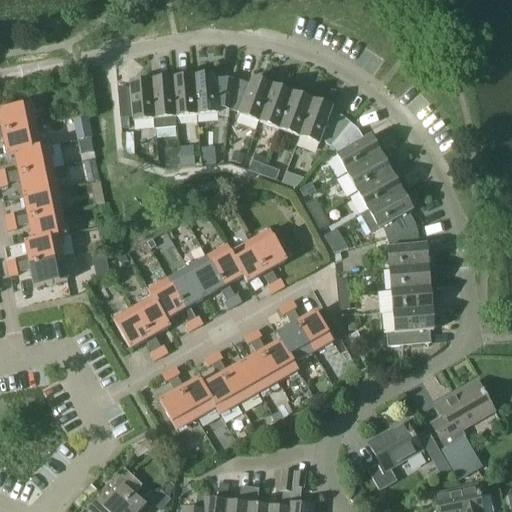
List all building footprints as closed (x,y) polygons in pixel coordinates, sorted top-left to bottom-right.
[(321,32),(316,44),(364,63),(369,52),(356,47),(321,32)] [(222,111),(228,112),(233,81),(227,80),(215,82),(215,78),(193,80),(197,118),(218,116),(218,112),(222,111)] [(175,120),(197,118),(193,80),(172,82),(175,120)] [(259,124),(272,88),(251,81),(249,87),(238,82),(233,81),(228,112),(235,113),(239,115),(238,117),(259,124)] [(176,129),(175,120),(172,82),(151,84),(154,122),(155,131),(176,129)] [(133,123),(154,122),(151,84),(129,86),(129,90),(117,91),(120,121),(132,120),(133,123)] [(279,132),(292,96),(272,88),(259,124),(279,132)] [(312,103),(292,96),(279,132),(299,139),(312,103)] [(330,149),(350,125),(342,118),(331,114),(332,111),(312,103),(299,139),(319,147),(321,143),(324,144),(330,149)] [(81,104),(70,106),(73,120),(84,118),(81,104)] [(0,112),(0,126),(1,131),(2,136),(35,129),(31,106),(0,112)] [(87,119),(78,121),(81,135),(83,141),(91,139),(87,119)] [(347,176),(380,157),(369,138),(363,141),(358,131),(350,125),(330,149),(335,153),(337,156),(336,157),(347,176)] [(1,131),(0,131),(0,140),(3,140),(6,158),(14,157),(14,156),(40,151),(40,150),(35,129),(2,136),(1,131)] [(83,142),(78,143),(80,156),(93,153),(90,141),(83,142)] [(14,156),(14,157),(18,173),(19,178),(52,171),(47,148),(40,150),(40,151),(14,156)] [(243,157),(234,154),(231,163),(240,166),(243,157)] [(254,156),(252,163),(264,168),(267,161),(254,156)] [(214,157),(202,158),(202,167),(215,166),(214,157)] [(380,157),(347,176),(357,194),(391,176),(380,157)] [(179,160),(180,171),(195,170),(194,159),(179,160)] [(165,172),(180,171),(179,160),(164,161),(165,172)] [(86,185),(98,183),(95,163),(82,165),(86,185)] [(248,173),(262,178),(265,168),(264,168),(252,163),(248,173)] [(265,168),(262,178),(275,183),(279,173),(265,168)] [(7,185),(20,182),(23,200),(57,193),(52,171),(19,178),(18,173),(5,176),(7,185)] [(401,194),(391,176),(357,194),(368,213),(401,194)] [(297,192),(302,201),(314,194),(309,185),(297,192)] [(28,222),(61,215),(57,193),(23,200),(27,217),(28,222)] [(368,213),(360,217),(371,236),(375,243),(386,240),(416,230),(414,225),(408,215),(412,213),(401,194),(368,213)] [(313,220),(322,214),(315,202),(305,207),(313,220)] [(329,227),(322,214),(313,220),(320,232),(329,227)] [(14,220),(16,229),(29,226),(32,243),(32,244),(58,238),(58,239),(66,237),(61,215),(28,222),(27,217),(14,220)] [(5,218),(8,234),(16,232),(16,229),(14,220),(13,217),(5,218)] [(417,236),(416,230),(386,240),(388,246),(388,250),(387,250),(389,272),(427,268),(425,247),(418,247),(417,236)] [(333,255),(347,251),(336,231),(324,238),(333,255)] [(286,263),(269,234),(250,245),(267,275),(262,277),(269,288),(277,284),(271,272),(286,263)] [(32,243),(24,245),(28,263),(29,267),(62,260),(58,239),(58,238),(32,244),(32,243)] [(152,242),(147,246),(150,251),(156,248),(152,242)] [(262,277),(267,275),(250,245),(231,256),(230,256),(243,279),(242,279),(246,286),(262,277)] [(231,256),(227,249),(207,260),(224,290),(219,292),(226,304),(234,299),(228,288),(242,279),(243,279),(230,256),(231,256)] [(104,252),(91,255),(93,263),(105,260),(104,252)] [(333,257),(335,264),(342,262),(340,255),(333,257)] [(124,257),(117,262),(120,267),(127,263),(124,257)] [(30,272),(34,289),(67,283),(62,260),(29,267),(28,263),(15,265),(17,274),(30,272)] [(224,290),(207,260),(187,271),(204,301),(219,292),(224,290)] [(6,264),(9,279),(18,278),(17,274),(15,265),(14,262),(6,264)] [(429,290),(427,268),(389,272),(391,293),(429,290)] [(195,321),(189,310),(204,301),(187,271),(168,282),(185,312),(180,314),(187,326),(195,321)] [(165,323),(166,323),(180,314),(185,312),(168,282),(148,294),(152,301),(152,300),(165,323)] [(280,282),(277,284),(269,288),(266,290),(270,297),(284,289),(280,282)] [(337,298),(348,297),(347,283),(336,284),(337,298)] [(393,314),(431,311),(429,290),(391,293),(393,314)] [(237,297),(234,299),(226,304),(223,305),(228,312),(241,305),(237,297)] [(349,312),(348,297),(337,298),(338,313),(349,312)] [(160,350),(154,339),(170,330),(166,323),(165,323),(152,300),(152,301),(133,311),(150,341),(146,343),(152,355),(160,350)] [(292,303),(278,311),(282,318),(285,317),(293,312),(296,310),(292,303)] [(130,352),(146,343),(150,341),(133,311),(113,323),(130,352)] [(395,336),(386,337),(387,349),(400,348),(430,345),(429,333),(433,333),(431,311),(393,314),(395,336)] [(285,317),(292,328),(276,337),(280,344),(293,367),(294,366),(313,356),(296,326),(300,324),(293,312),(285,317)] [(316,315),(300,324),(296,326),(313,356),(333,344),(316,315)] [(198,320),(195,321),(187,326),(184,328),(189,335),(202,327),(198,320)] [(347,322),(348,333),(355,333),(359,328),(359,321),(347,322)] [(248,347),(250,346),(259,341),(261,339),(257,332),(243,340),(248,347)] [(357,334),(350,337),(355,347),(362,344),(357,334)] [(250,346),(257,357),(241,366),(258,396),(278,385),(261,355),(265,352),(259,341),(250,346)] [(278,385),(298,373),(294,366),(293,367),(280,344),(265,352),(261,355),(278,385)] [(163,349),(160,350),(152,355),(150,356),(154,364),(167,356),(163,349)] [(209,370),(211,368),(220,363),(222,362),(218,354),(204,362),(209,370)] [(218,379),(203,388),(202,388),(216,411),(215,411),(219,418),(239,407),(222,377),(226,375),(220,363),(211,368),(218,379)] [(241,366),(226,375),(222,377),(239,407),(258,396),(241,366)] [(166,385),(168,383),(177,379),(179,377),(175,370),(162,378),(166,385)] [(168,383),(175,395),(159,404),(176,433),(196,422),(179,392),(183,390),(177,379),(168,383)] [(203,388),(199,381),(183,390),(179,392),(196,422),(215,411),(216,411),(202,388),(203,388)] [(442,420),(431,426),(444,449),(463,438),(460,433),(493,414),(484,399),(485,398),(477,384),(435,408),(442,420)] [(277,410),(282,419),(291,414),(286,405),(277,410)] [(367,473),(379,494),(396,484),(389,472),(422,453),(406,425),(368,446),(379,466),(367,473)] [(430,437),(421,442),(431,460),(440,455),(430,437)] [(449,465),(459,483),(481,470),(470,452),(449,465)] [(142,511),(146,508),(134,496),(142,488),(123,470),(84,511),(85,511),(142,511)] [(289,511),(291,495),(292,489),(294,474),(283,473),(280,493),(282,494),(280,511),(268,509),(267,511),(289,511)] [(217,503),(206,502),(205,502),(203,511),(225,511),(227,504),(228,487),(219,486),(217,503)] [(238,506),(227,504),(225,511),(246,511),(249,490),(240,489),(238,506)] [(301,490),(292,489),(291,495),(289,511),(311,511),(312,509),(299,507),(301,490)] [(481,511),(476,489),(434,497),(437,511),(481,511)] [(267,511),(268,509),(256,508),(258,491),(249,490),(246,511),(267,511)] [(160,493),(150,504),(158,511),(160,511),(170,502),(160,493)] [(203,511),(205,502),(206,502),(206,497),(197,496),(195,511),(191,511),(182,511),(203,511)]
